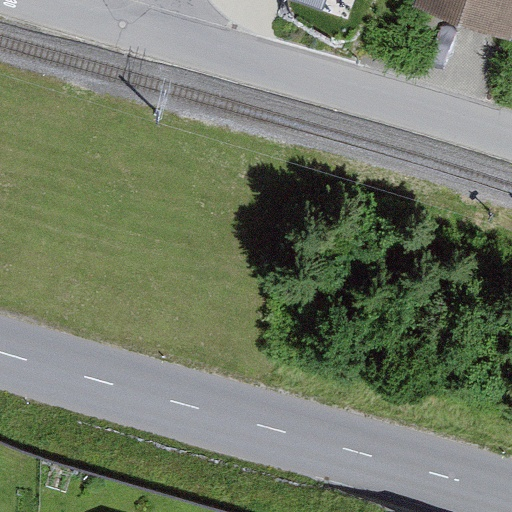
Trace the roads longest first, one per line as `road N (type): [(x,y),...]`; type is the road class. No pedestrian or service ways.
road 1 (secondary): [(511,502),(0,354)]
road 2 (residential): [(511,141),(152,37)]
road 3 (residential): [(152,37),(28,0)]
